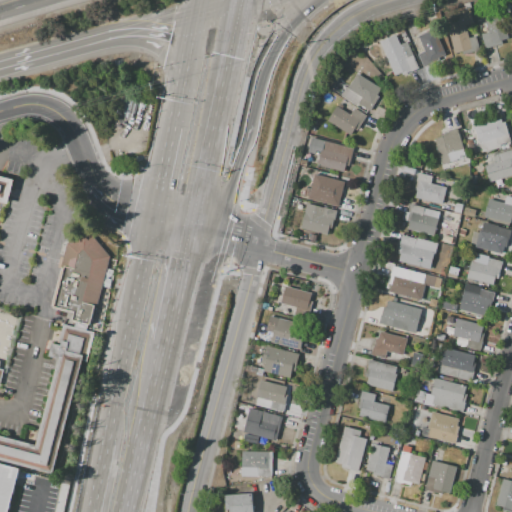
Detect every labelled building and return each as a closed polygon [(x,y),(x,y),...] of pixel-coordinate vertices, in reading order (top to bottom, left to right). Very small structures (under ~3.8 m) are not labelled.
[(456,5),(464,3),(466,9),(458,11),(456,5)] [(453,54),(442,16),(469,9),(473,23),(465,25),(469,38),(476,36),(480,50),(460,55),(460,53),(453,54)] [(478,25),(486,23),(484,16),(500,12),(508,39),(501,41),(501,44),(484,49),(478,25)] [(418,36),(435,29),(446,56),(422,67),(417,53),(424,50),(418,36)] [(380,41),(395,35),(399,44),(406,41),(418,68),(401,75),(400,73),(394,75),(380,41)] [(353,69),(356,63),(370,71),(366,77),(353,69)] [(380,89),(376,96),(378,97),(369,111),(358,104),(356,106),(340,96),(345,87),(348,89),(357,74),(380,89)] [(327,121),(337,106),(350,115),(354,109),(366,116),(357,131),(354,129),(350,135),(327,121)] [(482,153),(474,127),(500,118),(501,122),(503,122),(510,142),(501,145),(501,146),(482,153)] [(466,157),(442,165),(433,138),(441,136),(441,134),(457,128),(466,157)] [(465,140),(471,137),(473,144),(467,146),(465,140)] [(311,138),(352,149),(346,173),(317,166),(319,158),(306,155),(311,138)] [(511,150),(511,175),(489,183),(483,166),(495,162),(493,156),(511,150)] [(441,204),(414,197),(416,190),(415,190),(417,182),(415,181),(417,173),(447,181),(441,204)] [(315,174),(344,182),(337,207),(299,196),(302,185),(311,187),(315,174)] [(0,203),(5,205),(13,180),(0,176),(0,203)] [(511,222),(484,215),(488,200),(503,204),(505,195),(511,196),(511,222)] [(454,212),(456,202),(463,204),(460,214),(454,212)] [(334,218),(329,236),(299,228),(306,203),(324,208),(322,214),(334,218)] [(407,229),(409,222),(402,220),(404,211),(408,212),(410,204),(438,211),(432,236),(407,229)] [(464,207),(476,210),(474,217),(462,214),(464,207)] [(469,242),(472,231),(477,232),(478,229),(480,230),(483,222),(498,226),(498,227),(506,229),(506,230),(509,231),(503,254),(475,246),(476,244),(469,242)] [(429,269),(397,261),(399,254),(397,254),(402,235),(415,239),(415,238),(436,244),(429,269)] [(442,235),(453,238),(451,245),(440,242),(442,235)] [(92,330),(102,291),(111,257),(67,246),(62,267),(52,307),(73,313),(70,324),(92,330)] [(493,285),(466,278),(473,252),(489,256),(488,258),(503,262),(498,279),(495,278),(493,285)] [(390,291),(391,285),(388,284),(393,266),(424,274),(424,273),(435,276),(434,278),(439,279),(437,288),(432,287),(432,289),(425,287),(421,300),(390,291)] [(445,276),(438,274),(440,267),(447,269),(445,276)] [(449,267),(460,269),(458,279),(447,276),(449,267)] [(459,309),(463,292),(464,292),(466,283),(482,287),(482,289),(495,293),(491,306),(488,305),(485,315),(459,309)] [(285,286),(311,293),(309,303),(307,302),(304,314),(295,311),(297,307),(281,303),(285,286)] [(408,332),(377,323),(379,314),(381,314),(383,306),(386,307),(388,300),(415,307),(408,332)] [(442,301),(457,305),(456,312),(440,308),(442,301)] [(270,343),(272,333),(265,331),(270,315),(294,321),(292,329),(305,332),(300,351),(270,343)] [(478,350),(466,347),(467,340),(452,336),(457,318),(485,325),(478,350)] [(64,328),(59,345),(51,343),(47,357),(58,360),(35,448),(0,438),(0,462),(51,476),(82,362),(87,364),(95,336),(64,328)] [(371,354),(373,346),(374,346),(376,338),(378,339),(380,331),(407,338),(403,355),(387,351),(385,358),(371,354)] [(255,333),(268,337),(267,343),(254,339),(255,333)] [(298,354),(294,371),(293,371),(291,378),(263,371),(264,364),(261,364),(266,345),(298,354)] [(437,372),(443,348),(474,356),(473,362),(476,363),(471,381),(437,372)] [(367,384),(367,382),(366,382),(367,377),(365,376),(367,368),(366,368),(369,359),(398,367),(392,391),(367,384)] [(463,413),(443,408),(443,410),(412,402),(417,383),(432,387),(434,379),(466,387),(464,394),(467,395),(463,413)] [(287,387),(285,394),(287,395),(282,413),(269,409),(271,401),(256,397),(261,380),(287,387)] [(358,417),(360,409),(357,409),(359,401),(358,400),(361,390),(376,394),(374,402),(388,406),(384,423),(358,417)] [(249,407),(282,416),(275,441),(242,432),(249,407)] [(427,437),(429,430),(427,429),(431,412),(458,419),(452,443),(427,437)] [(344,426),(360,431),(358,437),(366,439),(357,471),(341,467),(342,463),(334,461),(344,426)] [(243,441),(244,435),(258,437),(257,444),(243,441)] [(366,470),(374,443),(389,448),(385,464),(392,466),(388,479),(372,474),(372,471),(366,470)] [(403,446),(411,449),(409,454),(426,459),(425,462),(427,462),(425,470),(422,469),(421,473),(424,474),(422,481),(419,480),(418,485),(410,483),(410,484),(403,482),(403,484),(391,481),(400,451),(401,452),(403,446)] [(241,451),(272,452),(271,477),(240,476),(241,451)] [(424,490),(433,459),(457,466),(449,495),(436,492),(435,493),(424,490)] [(0,511),(0,464),(19,469),(8,511),(0,511)] [(511,481),(511,511),(507,511),(503,511),(504,507),(496,505),(503,479),(511,481)] [(229,511),(229,510),(226,510),(227,511),(225,511),(225,510),(224,510),(223,506),(225,506),(224,496),(251,494),(252,511),(229,511)]
